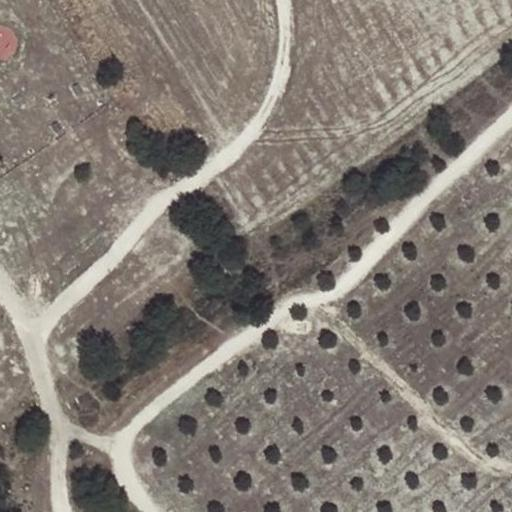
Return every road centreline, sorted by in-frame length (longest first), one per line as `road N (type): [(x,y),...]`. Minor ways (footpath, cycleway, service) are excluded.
road 1 (track): [(141,511),(123,485),(117,449),(133,411),(295,304),(330,294),(511,117)]
road 2 (track): [(36,336),(163,204),(252,133),(280,88),(282,0)]
road 3 (track): [(64,511),(36,336),(0,294)]
